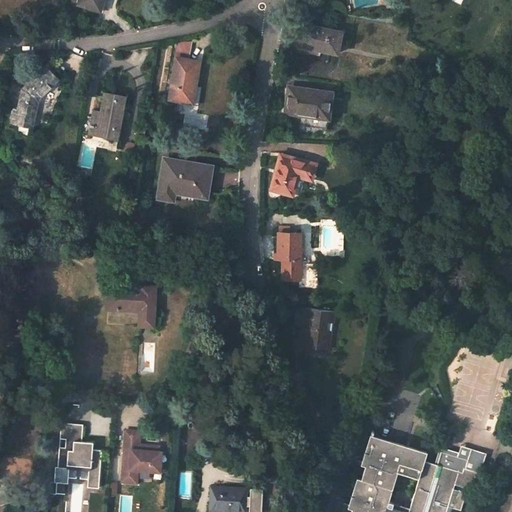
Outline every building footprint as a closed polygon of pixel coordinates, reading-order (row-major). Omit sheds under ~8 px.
[(100,13),(103,0),(79,0),(78,6),(100,13)] [(335,55),(341,34),(303,26),(299,47),(335,55)] [(184,43),(183,51),(190,52),(192,43),(184,43)] [(181,60),(189,61),(190,52),(183,51),(181,60)] [(176,59),(170,98),(179,99),(191,101),(193,86),(197,62),(189,61),(181,60),(176,59)] [(32,126),(37,102),(40,98),(58,81),(46,68),(23,90),(18,112),(13,112),(11,122),(32,126)] [(199,103),(201,88),(193,86),(191,101),(199,103)] [(326,130),(331,94),(288,89),(284,112),(307,115),(306,127),(326,130)] [(89,134),(111,138),(114,122),(121,123),(125,98),(104,94),(101,113),(100,118),(92,117),(89,134)] [(428,105),(420,99),(414,108),(422,114),(428,105)] [(114,122),(111,138),(118,139),(121,123),(114,122)] [(145,128),(145,127),(138,126),(136,136),(143,137),(144,135),(145,128)] [(281,156),(273,188),(292,193),(297,175),(310,178),(314,164),(281,156)] [(175,188),(195,192),(194,195),(207,197),(208,192),(205,191),(206,183),(209,183),(211,168),(202,167),(202,165),(180,161),(180,164),(165,161),(160,197),(173,199),(175,188)] [(299,265),(300,235),(278,234),(278,254),(278,261),(282,261),(282,279),(299,280),(299,265)] [(155,287),(171,288),(172,268),(156,267),(155,287)] [(153,326),(155,287),(140,285),(140,288),(140,292),(130,291),(130,288),(109,287),(108,309),(128,311),(129,307),(139,308),(139,312),(139,326),(153,326)] [(335,310),(296,306),(294,322),(307,323),(305,346),(326,349),(330,322),(333,322),(335,310)] [(99,488),(102,450),(93,449),(94,442),(83,441),(84,424),(62,423),(58,467),(69,468),(70,465),(89,467),(89,470),(88,487),(99,488)] [(159,452),(159,446),(146,445),(146,447),(142,446),(142,445),(140,445),(141,432),(138,431),(138,432),(126,431),(123,471),(124,471),(123,483),(131,483),(131,481),(137,482),(138,471),(160,472),(161,463),(161,462),(161,461),(160,460),(159,460),(158,459),(159,452)] [(450,511),(452,507),(460,509),(466,492),(453,488),(455,483),(433,476),(437,464),(424,460),(427,451),(391,440),(388,448),(381,446),(383,438),(370,434),(361,464),(365,465),(361,478),(357,477),(348,507),(352,508),(350,511),(450,511)] [(391,440),(383,438),(381,446),(388,448),(391,440)] [(438,460),(437,464),(433,476),(455,483),(472,489),(477,472),(464,467),(462,472),(450,467),(455,451),(438,460)] [(231,511),(244,511),(245,489),(211,486),(210,511),(231,511)] [(252,488),(251,511),(266,511),(266,488),(252,488)]
